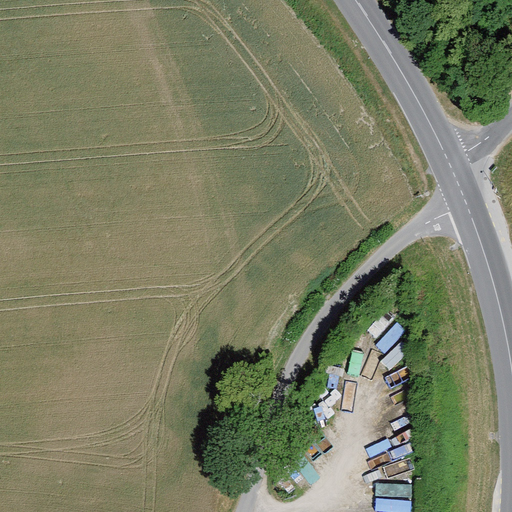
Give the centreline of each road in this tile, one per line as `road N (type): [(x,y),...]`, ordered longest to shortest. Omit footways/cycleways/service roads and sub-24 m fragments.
road 1 (unclassified): [(246,511),(271,420),(300,353),(336,301),(393,245),(467,205)]
road 2 (tertiary): [(448,160),(355,0)]
road 3 (tertiary): [(511,370),(467,205)]
